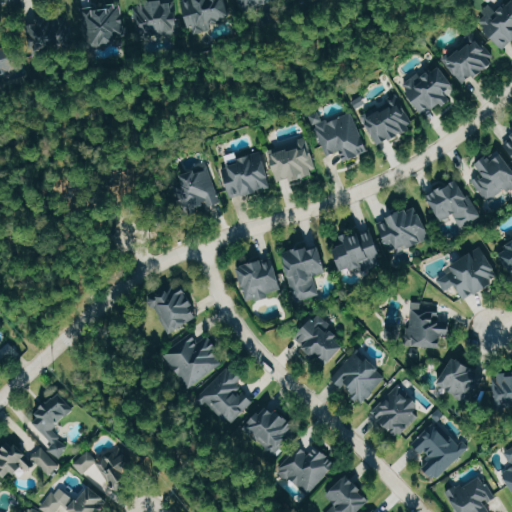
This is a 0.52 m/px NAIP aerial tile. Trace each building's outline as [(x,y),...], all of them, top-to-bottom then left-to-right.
[(240,0),(244,11),(269,4),(268,0),(240,0)] [(511,0),(510,0),(485,27),(508,50),(511,46),(511,0)] [(136,5),(140,37),(181,32),(177,3),(166,4),(166,1),(136,5)] [(83,9),(89,49),(112,46),(111,36),(126,34),(122,3),(83,9)] [(467,83),(477,74),(480,77),(499,62),(479,38),(450,63),(467,83)] [(0,82),(23,74),(13,44),(1,49),(0,45),(0,82)] [(458,86),(440,61),(405,86),(427,116),(453,98),(449,92),(458,86)] [(379,147),(415,130),(400,96),(364,113),(379,147)] [(371,152),(353,111),(325,123),(320,111),(311,115),(329,156),(342,150),(347,162),(371,152)] [(309,140),(272,152),(282,184),(319,172),(309,140)] [(478,164),(484,174),(475,180),(491,204),(511,189),(511,165),(501,149),(478,164)] [(225,167),(231,198),(274,189),(266,152),(240,158),(241,164),(225,167)] [(222,200),(209,167),(184,177),(185,181),(174,185),(185,214),(222,200)] [(455,214),(462,227),(482,216),(461,178),(430,195),(444,220),(455,214)] [(394,254),(434,237),(420,205),(381,222),(394,254)] [(344,273),(385,262),(377,231),(355,237),(354,234),(336,238),(344,273)] [(511,238),(508,241),(511,248),(511,251),(503,256),(511,272),(511,238)] [(316,276),(330,272),(323,246),(286,255),(297,301),(321,295),(316,276)] [(446,269),(450,275),(441,280),(447,290),(458,285),(466,300),(503,281),(486,248),(446,269)] [(268,297),(267,291),(283,287),(276,258),(240,267),(248,301),(268,297)] [(171,333),(200,318),(194,307),(197,305),(184,283),(153,300),(171,333)] [(445,348),(446,337),(454,337),(455,323),(442,322),(443,312),(433,311),(433,306),(413,304),(409,346),(445,348)] [(331,363),(350,345),(320,315),(295,340),(316,360),(322,354),(331,363)] [(227,363),(210,336),(200,343),(195,335),(166,353),(176,369),(177,369),(188,387),(227,363)] [(0,350),(0,366),(13,352),(5,345),(0,350)] [(365,404),(388,375),(357,350),(333,378),(365,404)] [(475,393),(488,377),(460,355),(439,381),(462,398),(470,388),(475,393)] [(230,426),(256,402),(239,382),(244,377),(233,365),(201,393),(230,426)] [(496,407),(511,406),(511,374),(495,375),(496,407)] [(374,411),(401,437),(422,416),(417,411),(422,405),(400,384),(374,411)] [(78,413),(66,393),(33,413),(53,446),(52,447),(58,457),(69,450),(55,426),(78,413)] [(245,424),(273,456),(291,441),(286,434),(296,425),(281,408),(276,413),(269,404),(245,424)] [(439,419),(426,431),(413,443),(431,462),(426,467),(438,480),(469,450),(439,419)] [(44,446),(31,458),(14,440),(0,452),(0,470),(9,481),(25,466),(31,472),(40,463),(51,475),(62,466),(44,446)] [(309,495),(340,463),(321,446),(312,456),(302,446),(281,469),(309,495)] [(99,462),(116,489),(137,475),(120,448),(99,462)] [(511,448),(505,452),(511,463),(511,464),(503,470),(511,484),(511,448)] [(85,475),(99,460),(89,450),(74,464),(85,475)] [(328,511),(361,511),(374,500),(349,474),(328,495),(337,504),(328,511)] [(450,492),(460,511),(492,511),(488,503),(496,499),(484,474),(450,492)] [(47,511),(60,511),(72,493),(58,486),(44,510),(47,511)] [(73,511),(104,511),(112,500),(89,486),(73,511)]
